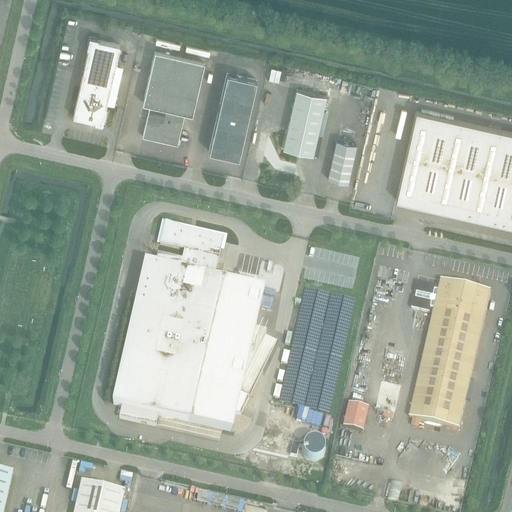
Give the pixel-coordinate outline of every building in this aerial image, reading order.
[(94,123),(104,125),(108,107),(106,107),(120,45),(98,40),(99,38),(89,36),(86,48),(88,49),(73,116),(94,121),(94,123)] [(184,112),(192,114),(204,62),(154,51),(142,103),(149,104),(142,137),(177,145),(184,112)] [(209,151),(238,158),(256,80),(227,73),(209,151)] [(283,149),(313,155),(326,96),(297,89),(283,149)] [(458,216),(511,228),(511,132),(416,111),(396,200),(458,214),(458,216)] [(327,179),(347,183),(356,144),(336,140),(327,179)] [(116,400),(114,400),(121,407),(119,419),(156,427),(158,415),(191,423),(232,432),(234,428),(232,428),(235,414),(241,418),(257,409),(249,399),(276,300),(281,302),(282,295),(223,280),(227,271),(217,268),(223,238),(165,222),(160,245),(184,250),(182,259),(158,254),(155,264),(146,262),(145,267),(146,267),(116,400)] [(252,269),(270,274),(272,264),(254,260),(252,269)] [(410,418),(459,429),(490,292),(441,280),(436,301),(432,300),(430,308),(434,309),(410,418)] [(348,404),(343,427),(362,432),(368,408),(348,404)] [(461,453),(463,447),(452,443),(450,449),(461,453)] [(134,478),(136,468),(124,467),(122,476),(134,478)] [(3,511),(6,500),(13,501),(16,488),(9,487),(12,473),(0,470),(0,511),(3,511)] [(74,511),(119,511),(124,492),(81,482),(74,511)] [(387,500),(398,503),(402,486),(391,483),(387,500)] [(265,505),(271,506),(271,499),(252,497),(251,507),(265,509),(265,505)]
